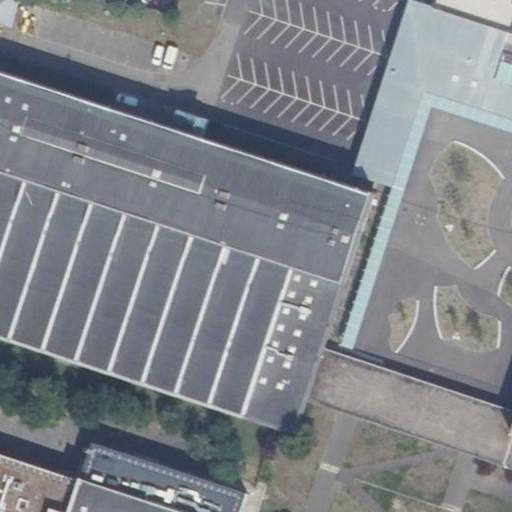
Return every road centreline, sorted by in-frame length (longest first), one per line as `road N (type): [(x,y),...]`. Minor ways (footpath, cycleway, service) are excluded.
road 1 (unknown): [(197,89),(391,174),(419,174),(470,11),(466,0)]
road 2 (unknown): [(221,41),(365,92)]
